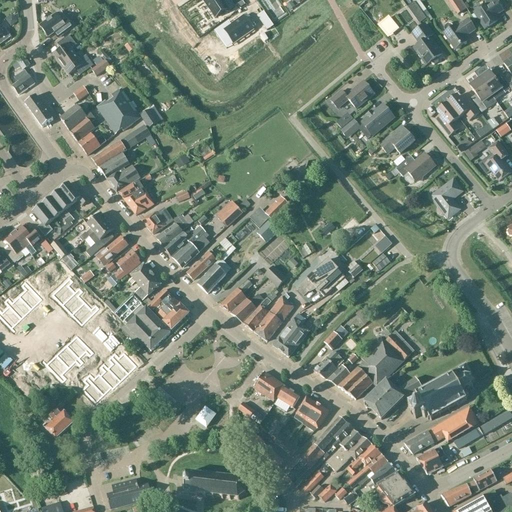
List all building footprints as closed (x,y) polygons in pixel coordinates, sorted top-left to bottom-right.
[(203,0),(216,18),(227,10),(220,0),(203,0)] [(487,6),(474,14),(485,31),(498,22),(495,17),(504,12),(497,2),(496,0),(489,0),(485,3),(487,6)] [(453,9),(458,16),(466,10),(461,3),(453,9)] [(412,15),(417,21),(424,16),(420,10),(412,15)] [(61,12),(40,27),(48,38),(59,30),(63,36),(73,28),(61,12)] [(254,31),(243,17),(226,29),(237,44),(254,31)] [(456,26),(455,27),(452,25),(448,24),(445,26),(444,30),(446,33),(444,35),(455,51),(467,43),(464,38),(469,35),(476,31),(468,20),(457,28),(456,26)] [(426,57),(433,66),(435,66),(439,63),(439,61),(437,59),(442,55),(430,39),(433,36),(425,26),(412,35),(420,45),(414,49),(422,60),(426,57)] [(1,31),(0,30),(0,46),(12,38),(5,29),(1,31)] [(54,55),(62,66),(76,55),(72,49),(77,46),(69,36),(58,45),(61,50),(54,55)] [(80,61),(76,55),(62,66),(69,76),(77,71),(80,76),(94,66),(87,56),(80,61)] [(24,71),(31,66),(25,59),(18,64),(24,71)] [(509,73),(503,77),(511,90),(511,59),(504,64),(509,73)] [(106,61),(92,71),(97,78),(110,67),(106,61)] [(18,84),(12,88),(19,97),(35,85),(26,71),(15,79),(18,84)] [(495,101),(510,91),(501,79),(496,82),(490,73),(489,74),(489,73),(483,76),(484,78),(480,80),(495,101)] [(475,82),(470,86),(471,87),(470,87),(477,96),(472,99),(482,114),(497,103),(495,101),(480,80),(476,83),(475,82)] [(349,101),(356,110),(375,95),(364,82),(346,97),(342,92),(331,101),(338,110),(349,101)] [(74,95),(79,102),(89,95),(84,88),(74,95)] [(106,102),(97,108),(115,135),(122,130),(123,132),(141,119),(121,90),(112,97),(115,100),(108,105),(106,102)] [(25,105),(42,129),(53,121),(36,97),(25,105)] [(457,97),(447,105),(459,119),(464,116),(469,122),(480,114),(466,97),(461,101),(457,97)] [(447,105),(437,113),(441,117),(435,121),(449,138),(459,130),(454,123),(459,119),(447,105)] [(86,118),(77,106),(59,119),(69,131),(86,118)] [(153,106),(140,115),(141,117),(149,130),(158,124),(163,121),(153,106)] [(383,107),(362,124),(359,127),(354,120),(340,133),(348,140),(359,130),(367,140),(372,136),(393,119),(383,107)] [(70,133),(72,136),(77,143),(86,136),(94,129),(90,124),(95,120),(91,114),(87,118),(87,120),(70,133)] [(342,130),(353,120),(349,115),(338,125),(342,130)] [(497,125),(492,118),(474,130),(479,137),(497,125)] [(501,139),(511,132),(506,125),(496,132),(501,139)] [(151,147),(156,144),(146,126),(128,139),(133,148),(146,140),(151,147)] [(402,128),(380,146),(388,156),(395,149),(400,155),(415,143),(402,128)] [(78,144),(88,157),(106,143),(102,137),(97,141),(91,134),(78,144)] [(125,140),(121,143),(126,151),(131,148),(125,140)] [(486,149),(481,142),(465,154),(471,163),(479,157),(477,155),(486,149)] [(121,143),(93,161),(97,167),(99,170),(122,155),(127,152),(126,151),(121,143)] [(495,159),(482,168),(487,175),(491,172),(499,183),(511,174),(506,167),(505,167),(502,164),(503,163),(502,161),(508,157),(498,143),(488,150),(495,159)] [(122,155),(99,170),(106,180),(129,166),(122,155)] [(425,155),(422,157),(415,163),(411,157),(396,170),(403,178),(408,174),(416,183),(435,167),(425,155)] [(165,165),(160,156),(153,160),(158,169),(165,165)] [(190,164),(185,156),(175,163),(180,170),(190,164)] [(169,169),(176,166),(173,159),(166,162),(169,169)] [(124,170),(107,181),(118,194),(140,179),(133,167),(126,172),(124,170)] [(149,176),(141,181),(144,186),(152,181),(149,176)] [(165,181),(169,188),(178,184),(175,177),(165,181)] [(124,200),(144,190),(142,186),(139,182),(134,186),(119,195),(124,200)] [(432,198),(448,219),(458,211),(451,201),(461,193),(453,182),(432,198)] [(69,185),(60,192),(72,207),(78,202),(82,208),(90,201),(82,192),(78,196),(69,185)] [(205,195),(202,190),(193,196),(196,201),(205,195)] [(146,191),(136,195),(124,201),(137,217),(154,206),(146,191)] [(60,192),(51,199),(71,224),(74,221),(71,217),(66,211),(72,207),(60,192)] [(187,193),(176,197),(179,204),(190,199),(187,193)] [(287,204),(281,198),(276,204),(265,214),(274,223),(285,212),(285,213),(290,208),(287,204)] [(51,199),(42,206),(54,221),(60,216),(67,225),(62,230),(65,233),(73,226),(71,224),(51,199)] [(48,226),(54,221),(42,206),(33,214),(42,225),(38,228),(45,238),(53,232),(48,226)] [(236,206),(219,221),(227,230),(243,215),(236,206)] [(158,213),(142,222),(153,236),(167,226),(158,213)] [(79,239),(83,243),(108,222),(101,215),(87,226),(91,231),(87,234),(86,233),(79,239)] [(176,226),(156,239),(164,249),(183,234),(182,233),(189,227),(194,223),(188,216),(183,220),(181,216),(173,222),(176,226)] [(204,216),(198,222),(202,225),(208,220),(204,216)] [(96,246),(86,253),(90,258),(91,258),(95,255),(99,252),(112,240),(109,236),(115,231),(108,222),(102,227),(89,238),(94,244),(96,246)] [(257,234),(267,244),(278,233),(268,223),(257,234)] [(375,225),(367,230),(373,239),(381,234),(375,225)] [(70,232),(73,236),(83,231),(80,226),(70,232)] [(33,229),(27,234),(22,227),(13,234),(26,249),(32,257),(37,253),(34,249),(43,242),(33,229)] [(210,245),(206,240),(209,237),(200,228),(194,233),(186,241),(190,245),(173,260),(181,268),(184,268),(210,245)] [(21,253),(26,249),(13,234),(4,241),(10,248),(5,252),(15,264),(24,257),(21,253)] [(186,245),(186,243),(184,240),(186,238),(183,234),(165,249),(172,258),(186,245)] [(225,250),(231,245),(224,237),(218,242),(225,250)] [(102,255),(98,258),(102,264),(107,260),(110,263),(114,260),(114,259),(128,247),(121,238),(107,251),(104,248),(99,252),(102,255)] [(382,255),(388,249),(392,245),(385,238),(375,247),(382,255)] [(56,243),(52,246),(58,255),(62,260),(67,256),(56,243)] [(309,245),(303,248),(308,256),(314,253),(309,245)] [(298,251),(303,259),(308,256),(303,248),(298,251)] [(0,271),(1,273),(11,265),(1,253),(0,253),(0,271)] [(115,276),(108,282),(111,285),(114,289),(121,283),(120,282),(127,276),(127,277),(134,271),(132,268),(140,262),(140,261),(133,253),(118,266),(122,271),(116,277),(115,276)] [(194,282),(216,261),(209,253),(203,259),(203,260),(187,275),(194,282)] [(42,266),(49,261),(43,254),(37,259),(42,266)] [(383,256),(372,264),(379,273),(390,264),(383,256)] [(63,262),(67,266),(71,261),(67,257),(63,262)] [(291,258),(286,262),(292,269),(297,265),(291,258)] [(346,279),(345,279),(339,271),(329,261),(309,280),(298,290),(304,297),(314,287),(318,291),(318,290),(325,298),(346,279)] [(354,262),(348,268),(347,268),(351,271),(349,273),(354,280),(363,272),(354,262)] [(106,269),(110,274),(117,269),(112,264),(106,269)] [(131,276),(133,279),(129,283),(132,286),(136,283),(141,289),(135,294),(142,302),(161,286),(144,265),(131,276)] [(24,279),(32,273),(28,267),(20,273),(24,279)] [(226,276),(216,267),(198,286),(208,295),(226,276)] [(273,268),(265,277),(278,289),(286,281),(273,268)] [(90,272),(81,279),(85,285),(94,277),(90,272)] [(70,279),(52,296),(62,306),(75,293),(69,286),(73,282),(70,279)] [(12,286),(8,280),(3,284),(8,290),(12,286)] [(243,286),(220,307),(230,314),(246,299),(240,293),(241,292),(243,294),(247,290),(247,291),(252,286),(248,282),(244,287),(243,286)] [(26,290),(19,297),(32,310),(42,301),(25,283),(22,286),(26,290)] [(166,291),(157,300),(181,324),(190,316),(175,301),(174,302),(169,298),(171,296),(166,291)] [(16,300),(9,307),(22,320),(32,311),(19,297),(15,293),(12,296),(16,300)] [(75,293),(62,306),(72,316),(85,303),(89,299),(86,296),(82,300),(75,293)] [(269,313),(265,310),(271,303),(277,298),(273,294),(267,300),(265,302),(265,303),(253,314),(243,325),(254,333),(263,322),(262,322),(269,313)] [(242,324),(260,306),(264,301),(258,295),(253,300),(254,301),(250,304),(247,301),(231,316),(242,324)] [(294,308),(283,298),(264,323),(255,333),(267,343),(276,332),(294,308)] [(173,333),(181,324),(157,300),(148,308),(153,313),(154,313),(164,324),(173,333)] [(85,303),(72,316),(81,326),(99,309),(96,306),(92,310),(85,303)] [(142,306),(124,323),(126,325),(121,330),(141,350),(145,346),(150,351),(151,353),(171,334),(146,309),(146,310),(142,306)] [(0,311),(0,317),(11,330),(22,320),(9,307),(2,314),(0,311)] [(294,321),(273,347),(281,353),(302,327),(302,326),(306,321),(298,315),(294,321)] [(395,323),(400,331),(413,324),(409,316),(395,323)] [(310,333),(302,327),(281,353),(289,359),(310,333)] [(325,344),(333,351),(343,341),(335,333),(325,344)] [(77,337),(67,346),(79,360),(86,353),(90,357),(94,354),(77,337)] [(365,363),(351,376),(338,388),(356,401),(373,385),(377,389),(411,356),(392,337),(386,342),(382,338),(361,359),(365,363)] [(66,347),(56,356),(69,369),(73,374),(76,370),(72,366),(79,360),(66,347)] [(315,372),(314,372),(326,381),(345,363),(335,353),(327,360),(317,369),(315,372)] [(115,355),(112,358),(128,375),(129,375),(137,367),(124,354),(119,359),(115,355)] [(56,356),(46,366),(63,383),(66,380),(62,376),(69,369),(56,356)] [(348,361),(352,365),(358,360),(354,356),(348,361)] [(113,365),(108,369),(121,382),(128,375),(112,358),(109,360),(113,365)] [(470,396),(469,396),(467,393),(468,392),(467,391),(471,388),(473,390),(474,388),(472,387),(473,383),(475,383),(475,381),(473,382),(471,379),(472,377),(471,376),(469,378),(466,377),(466,376),(470,374),(471,373),(470,372),(466,366),(466,364),(465,364),(465,366),(458,369),(457,369),(457,370),(441,379),(442,380),(435,384),(434,383),(432,383),(433,385),(426,389),(425,387),(424,388),(425,390),(422,391),(421,390),(415,393),(416,395),(414,396),(413,395),(412,396),(413,397),(412,400),(411,400),(412,401),(413,401),(414,403),(413,404),(414,404),(416,404),(410,407),(409,407),(408,408),(410,409),(415,417),(414,419),(416,419),(416,418),(422,415),(422,416),(423,418),(426,419),(427,418),(428,416),(429,419),(427,420),(428,421),(430,420),(431,422),(432,421),(432,420),(439,416),(440,417),(441,416),(440,415),(448,411),(449,412),(450,412),(449,410),(457,406),(458,407),(468,402),(467,401),(468,397),(470,396)] [(105,372),(101,377),(113,390),(121,382),(104,365),(101,368),(105,372)] [(327,382),(338,388),(351,376),(343,367),(327,382)] [(265,374),(254,390),(274,403),(285,387),(265,374)] [(89,376),(87,379),(103,396),(111,388),(99,375),(93,380),(89,376)] [(88,386),(82,391),(96,404),(103,396),(87,379),(84,381),(88,386)] [(404,399),(415,393),(421,390),(422,389),(416,379),(397,391),(387,381),(364,404),(365,404),(365,408),(368,410),(372,411),(382,421),(404,399)] [(293,409),(301,397),(286,388),(279,399),(275,406),(286,414),(291,407),(293,409)] [(296,416),(306,422),(318,405),(308,399),(296,416)] [(255,413),(244,404),(239,411),(250,419),(255,413)] [(315,433),(318,430),(330,412),(318,405),(306,422),(311,426),(309,429),(315,433)] [(63,415),(58,409),(50,417),(55,423),(46,431),(56,441),(74,425),(64,414),(63,415)] [(470,409),(405,446),(414,456),(445,439),(448,444),(462,436),(479,426),(470,409)] [(206,410),(197,422),(207,428),(216,417),(206,410)] [(484,426),(489,433),(511,419),(511,417),(508,412),(484,426)] [(340,419),(323,437),(329,442),(328,442),(330,444),(334,439),(347,425),(340,419)] [(275,425),(269,435),(276,440),(282,430),(275,425)] [(354,431),(347,425),(334,439),(338,442),(333,447),(336,450),(354,431)] [(326,464),(332,470),(342,459),(364,439),(355,432),(340,447),(344,449),(340,453),(338,452),(337,454),(326,464)] [(466,439),(455,443),(457,451),(479,442),(478,441),(484,439),(481,432),(479,433),(475,434),(475,432),(465,436),(466,439)] [(32,441),(43,453),(51,446),(40,434),(32,441)] [(283,450),(289,444),(284,440),(285,439),(281,435),(275,443),(283,450)] [(284,463),(267,448),(256,437),(248,446),(276,472),(284,463)] [(322,452),(330,444),(328,442),(329,442),(323,437),(301,461),(310,470),(325,454),(322,452)] [(336,474),(345,466),(349,463),(348,462),(353,458),(357,462),(373,447),(364,439),(342,459),(332,470),(336,474)] [(293,447),(289,444),(283,450),(291,457),(299,449),(295,445),(293,447)] [(358,473),(356,471),(363,464),(367,468),(381,455),(373,447),(357,462),(352,467),(351,467),(347,471),(353,478),(358,473)] [(437,471),(443,468),(439,460),(442,459),(442,458),(445,457),(441,448),(435,451),(417,461),(427,476),(437,471)] [(349,484),(353,489),(367,478),(368,476),(372,472),(374,475),(389,464),(382,456),(368,468),(349,484)] [(372,492),(379,488),(381,486),(380,485),(398,474),(390,465),(371,480),(374,485),(369,488),(372,492)] [(324,476),(328,472),(323,467),(319,472),(324,476)] [(474,481),(475,483),(468,486),(442,497),(449,509),(498,483),(491,471),(474,481)] [(184,494),(188,494),(187,496),(189,496),(189,494),(196,495),(196,496),(198,497),(198,495),(205,496),(205,498),(206,498),(206,496),(212,497),(212,498),(214,499),(214,497),(222,498),(222,500),(223,500),(223,498),(229,499),(229,501),(231,501),(231,499),(238,500),(238,501),(240,501),(239,499),(244,495),(246,496),(247,495),(245,494),(246,488),(248,487),(247,485),(246,486),(241,481),(242,479),(241,478),(240,480),(233,479),(233,477),(232,477),(232,479),(226,479),(226,476),(224,476),(224,478),(216,477),(216,475),(215,475),(215,477),(208,476),(208,474),(207,474),(206,476),(200,476),(200,473),(198,473),(198,475),(191,475),(191,473),(190,472),(190,474),(187,474),(186,478),(184,478),(184,480),(186,480),(185,488),(183,488),(183,489),(185,490),(184,494)] [(319,474),(301,493),(306,498),(324,478),(319,474)] [(511,474),(503,480),(507,486),(511,483),(511,474)] [(379,488),(375,490),(382,500),(408,486),(406,483),(405,484),(399,475),(381,486),(379,488)] [(113,494),(107,495),(111,511),(153,500),(149,485),(138,488),(136,480),(112,487),(113,494)] [(60,497),(68,495),(65,485),(57,487),(60,497)] [(337,493),(331,486),(319,498),(325,504),(337,493)] [(390,509),(393,507),(394,508),(387,511),(401,511),(398,510),(397,511),(395,509),(416,497),(409,489),(410,489),(408,486),(382,500),(390,509)] [(319,487),(311,496),(315,500),(323,491),(319,487)] [(343,490),(335,497),(339,502),(347,494),(343,490)] [(458,511),(483,511),(503,499),(502,497),(498,499),(495,493),(493,492),(458,511)] [(357,502),(352,495),(344,501),(347,505),(348,504),(350,507),(357,502)] [(510,511),(511,511),(511,496),(511,495),(503,499),(483,511),(510,511)] [(80,511),(81,511),(79,511),(64,511),(62,503),(42,509),(42,511),(80,511)]
